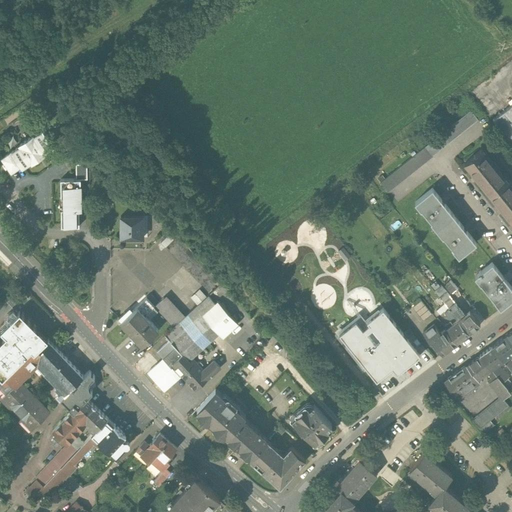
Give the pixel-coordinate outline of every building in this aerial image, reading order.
[(118,63),(110,68),(113,73),(121,69),(118,63)] [(65,118),(53,98),(50,100),(47,109),(45,110),(52,122),(57,123),(65,118)] [(511,104),(493,119),(511,142),(511,104)] [(471,109),(382,181),(390,190),(478,119),(471,109)] [(33,133),(20,143),(20,144),(12,150),(12,151),(1,158),(12,173),(22,165),(23,165),(31,159),(31,160),(45,150),(45,149),(53,143),(43,128),(34,135),(33,133)] [(482,148),(466,161),(490,192),(506,179),(482,148)] [(71,150),(62,156),(65,160),(74,154),(71,150)] [(80,179),(61,179),(61,197),(64,197),(65,209),(61,209),(61,227),(79,227),(79,209),(81,209),(80,179)] [(511,185),(506,179),(490,192),(511,218),(511,185)] [(438,229),(455,215),(433,188),(416,202),(438,229)] [(460,256),(477,242),(455,215),(438,229),(460,256)] [(139,217),(120,217),(120,237),(139,237),(139,217)] [(168,236),(159,244),(164,248),(172,240),(168,236)] [(511,297),(511,285),(493,262),(476,275),(481,282),(482,282),(495,299),(495,300),(501,307),(511,297)] [(450,279),(443,285),(450,293),(456,287),(450,279)] [(200,289),(191,297),(198,304),(207,297),(200,289)] [(449,294),(442,299),(449,307),(455,301),(449,294)] [(174,325),(165,334),(169,339),(156,350),(163,357),(147,371),(164,390),(182,374),(195,388),(220,366),(214,359),(203,368),(200,365),(203,363),(200,360),(196,361),(192,356),(219,332),(223,337),(238,323),(218,300),(215,302),(209,295),(207,297),(198,304),(174,325)] [(146,297),(127,315),(124,312),(118,318),(131,332),(130,333),(134,337),(135,336),(142,344),(158,329),(145,315),(154,306),(146,297)] [(422,300),(414,306),(424,320),(433,313),(422,300)] [(470,311),(466,314),(455,301),(449,307),(450,309),(451,308),(455,315),(459,320),(469,332),(480,324),(470,311)] [(334,332),(374,382),(392,367),(398,374),(421,355),(382,307),(366,320),(368,323),(363,326),(355,316),(334,332)] [(450,309),(445,313),(450,319),(455,315),(451,308),(450,309)] [(34,350),(47,338),(20,310),(1,327),(6,332),(0,338),(0,373),(1,375),(31,346),(34,350)] [(459,320),(447,329),(457,342),(469,332),(459,320)] [(446,328),(441,331),(435,324),(424,332),(432,343),(434,341),(443,352),(457,342),(447,329),(446,328)] [(511,345),(504,336),(492,345),(503,359),(510,354),(511,352),(511,345)] [(84,376),(47,338),(34,350),(31,346),(1,375),(3,378),(0,380),(0,388),(5,394),(19,381),(37,365),(44,371),(65,394),(62,398),(72,409),(73,410),(86,398),(93,391),(89,387),(88,384),(89,382),(95,376),(90,370),(84,376)] [(492,345),(480,355),(490,368),(497,363),(502,359),(503,359),(492,345)] [(511,356),(510,354),(503,359),(502,359),(511,371),(511,356)] [(480,355),(467,364),(477,378),(490,368),(480,355)] [(510,379),(497,363),(490,368),(497,377),(502,382),(506,379),(507,381),(510,379)] [(466,364),(445,380),(457,397),(479,381),(477,378),(467,364),(466,364)] [(502,382),(497,377),(489,383),(503,400),(511,393),(502,382)] [(49,412),(19,381),(5,394),(0,398),(21,419),(25,416),(35,426),(49,412)] [(245,416),(215,389),(197,409),(227,436),(244,417),(245,416)] [(278,414),(292,403),(282,392),(269,403),(278,414)] [(72,409),(53,429),(61,437),(62,436),(66,432),(80,418),(82,419),(94,406),(86,398),(73,410),(72,409)] [(454,400),(445,408),(449,413),(457,405),(454,400)] [(332,423),(313,402),(308,406),(307,405),(292,418),(301,428),(302,427),(314,441),(329,428),(328,427),(332,423)] [(80,418),(66,432),(72,437),(75,433),(85,422),(94,431),(107,417),(94,406),(82,419),(80,418)] [(126,435),(107,417),(94,431),(83,443),(77,451),(68,460),(76,467),(94,447),(100,453),(105,448),(116,458),(130,443),(124,437),(126,435)] [(268,438),(244,417),(227,436),(246,452),(247,451),(252,455),(267,439),(268,438)] [(66,432),(62,436),(67,441),(72,437),(66,432)] [(160,433),(149,445),(144,441),(137,449),(149,461),(168,440),(160,433)] [(400,448),(408,439),(401,433),(393,442),(400,448)] [(77,438),(70,445),(77,451),(83,443),(77,438)] [(284,454),(267,439),(252,455),(250,458),(275,479),(283,470),(288,475),(304,457),(291,445),(284,454)] [(168,440),(149,461),(162,472),(166,468),(170,464),(166,460),(177,447),(168,440)] [(70,445),(36,480),(43,487),(61,469),(64,465),(68,460),(77,451),(70,445)] [(435,462),(424,453),(410,470),(437,492),(438,492),(444,485),(452,476),(440,466),(441,465),(436,462),(435,462)] [(360,457),(337,485),(341,489),(353,499),(376,471),(360,457)] [(68,460),(64,465),(61,469),(70,478),(78,470),(76,467),(68,460)] [(162,472),(154,481),(159,486),(171,472),(166,468),(162,472)] [(196,476),(168,508),(172,511),(206,511),(219,497),(196,476)] [(444,485),(438,492),(437,492),(430,502),(442,511),(467,511),(472,507),(460,498),(455,494),(444,485)] [(353,499),(341,489),(326,506),(333,511),(362,511),(351,502),(353,499)] [(241,511),(229,501),(219,511),(241,511)] [(86,511),(76,503),(68,511),(86,511)]
